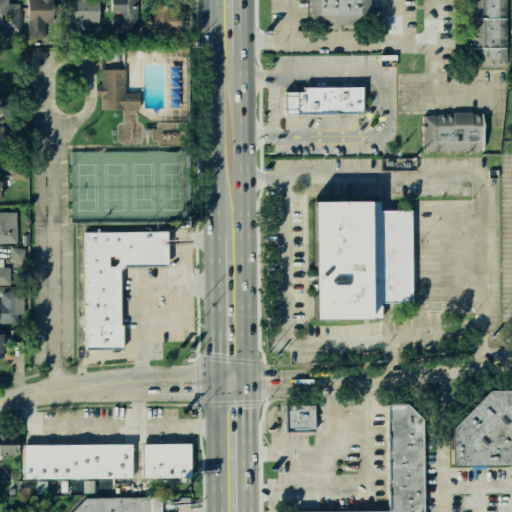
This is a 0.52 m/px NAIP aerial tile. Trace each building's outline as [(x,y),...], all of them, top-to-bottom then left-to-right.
[(0,0),(0,31),(19,33),(19,0),(0,0)] [(26,0),(27,37),(55,38),(55,0),(26,0)] [(66,0),(67,31),(99,30),(99,0),(66,0)] [(109,0),(110,32),(139,32),(139,0),(109,0)] [(153,0),(153,36),(180,35),(179,0),(153,0)] [(307,0),(308,31),(345,31),(371,30),(370,0),(307,0)] [(466,0),(466,65),(502,65),(502,0),(466,0)] [(121,68),(122,92),(135,92),(135,108),(98,109),(98,68),(121,68)] [(284,91),(284,115),(360,114),(361,85),(302,86),(302,92),(284,91)] [(0,124),(0,155),(2,155),(0,148),(0,138),(7,137),(5,129),(12,127),(7,106),(0,107),(0,121),(0,124)] [(419,114),(419,151),(477,149),(477,112),(419,114)] [(0,130),(0,154),(9,151),(0,130)] [(10,179),(24,179),(24,165),(10,165),(10,179)] [(310,200),(312,319),(379,319),(380,302),(414,301),(412,211),(379,210),(379,201),(310,200)] [(0,210),(0,242),(17,242),(17,210),(0,210)] [(87,230),(167,229),(169,263),(126,263),(123,267),(124,345),(87,345),(87,230)] [(22,261),(24,249),(11,247),(9,260),(22,261)] [(0,285),(9,285),(9,267),(0,267),(0,285)] [(0,322),(16,322),(16,313),(24,313),(23,289),(0,289),(0,322)] [(0,357),(3,358),(3,342),(16,341),(16,330),(0,330),(0,357)] [(511,385),(481,386),(444,424),(443,461),(499,462),(511,448),(511,385)] [(285,511),(381,511),(381,403),(420,403),(420,511),(285,511)] [(278,405),(278,430),(311,430),(311,404),(278,405)] [(0,433),(0,454),(16,455),(17,434),(0,433)] [(21,444),(22,481),(130,479),(130,443),(21,444)] [(140,444),(141,478),(190,477),(189,443),(140,444)] [(65,511),(80,498),(156,499),(155,511),(65,511)]
